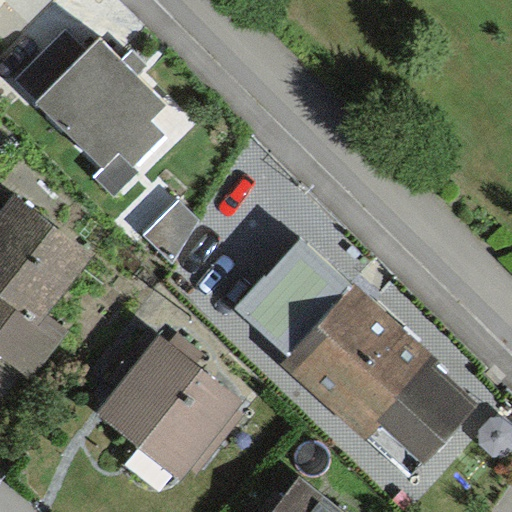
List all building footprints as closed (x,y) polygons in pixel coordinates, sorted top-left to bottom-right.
[(35,103),(86,50),(65,29),(14,82),(35,103)] [(122,59),(101,37),(86,50),(35,103),(102,169),(118,153),(132,167),(165,134),(151,121),(168,104),(139,75),(131,67),(122,59)] [(133,48),(122,59),(131,67),(139,75),(149,65),(133,48)] [(132,167),(118,153),(102,169),(94,177),(115,197),(139,173),(132,167)] [(93,255),(15,194),(2,211),(0,212),(0,292),(39,323),(46,314),(93,255)] [(200,221),(179,200),(145,234),(173,263),(200,221)] [(288,357),(354,284),(302,236),(235,308),(288,357)] [(423,463),(479,404),(436,366),(440,362),(354,284),(288,357),(280,365),(364,441),(367,438),(381,423),(423,463)] [(70,333),(46,314),(39,323),(0,292),(0,356),(32,382),(70,333)] [(137,362),(157,337),(147,329),(107,380),(116,387),(137,362)] [(179,332),(171,342),(196,362),(205,352),(179,332)] [(171,342),(160,333),(157,337),(137,362),(116,387),(95,413),(179,480),(187,470),(196,477),(243,419),(234,411),(243,399),(196,362),(171,342)] [(381,423),(367,438),(409,478),(423,463),(381,423)] [(344,511),(299,476),(274,508),(270,511),(344,511)]
